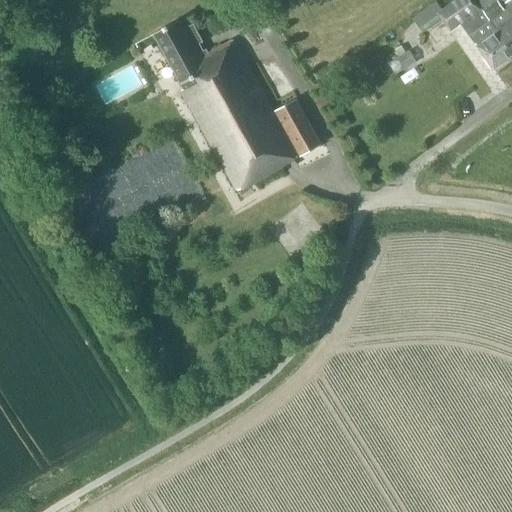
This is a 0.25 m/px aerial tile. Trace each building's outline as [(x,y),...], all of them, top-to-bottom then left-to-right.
[(444,20),(451,31),(481,9),(474,0),(455,0),(443,9),(437,1),(414,17),(425,33),(444,20)] [(511,6),(509,2),(510,0),(475,0),(482,9),(483,9),(511,51),(511,6)] [(482,9),(468,20),(462,24),(494,69),(511,56),(511,51),(483,9),(482,9)] [(282,127),(284,125),(301,155),(321,144),(296,99),(276,111),(282,120),(279,121),(234,39),(209,53),(207,49),(204,50),(200,43),(203,41),(194,23),(184,29),(180,20),(154,33),(185,89),(182,90),(238,191),(298,157),(282,127)] [(409,50),(389,63),(396,74),(416,62),(409,50)] [(207,200),(204,195),(193,201),(197,206),(207,200)]
